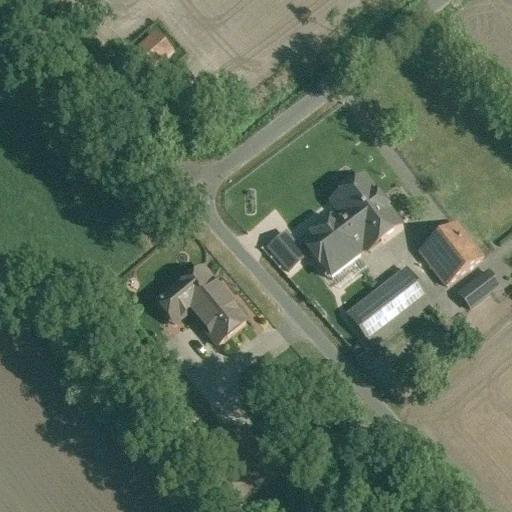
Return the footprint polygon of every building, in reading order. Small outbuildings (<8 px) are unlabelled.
[(146,83),(176,54),(156,33),(126,61),(146,83)] [(334,220),(300,245),(329,285),(407,226),(369,176),(325,209),(334,220)] [(459,225),(418,255),(445,291),(486,261),(459,225)] [(284,276),(305,265),(290,234),(268,245),(284,276)] [(154,256),(126,273),(140,295),(154,286),(149,279),(163,271),(154,256)] [(257,326),(207,268),(177,293),(227,352),(257,326)] [(408,271),(347,317),(371,349),(432,304),(408,271)] [(474,313),(500,286),(485,271),(459,298),(474,313)] [(207,460),(241,504),(272,481),(248,451),(257,444),(246,430),(207,460)]
